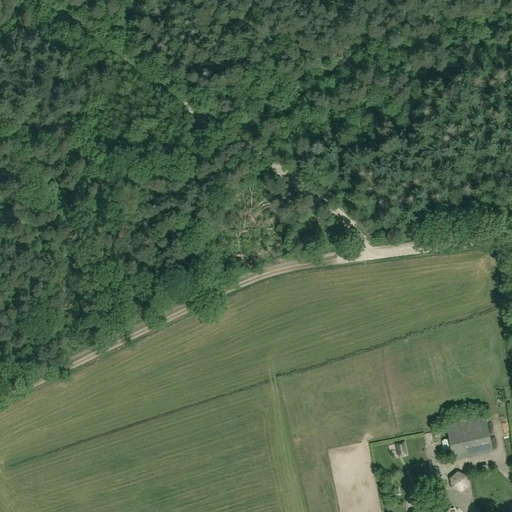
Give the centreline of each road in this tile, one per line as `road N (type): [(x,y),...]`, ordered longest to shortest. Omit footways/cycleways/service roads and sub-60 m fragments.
road 1 (unclassified): [(511,308),(503,240),(364,256),(347,221),(27,0)]
road 2 (track): [(0,400),(242,283),(364,256)]
